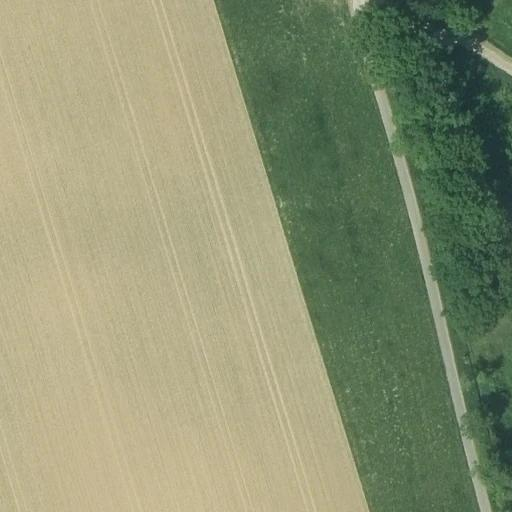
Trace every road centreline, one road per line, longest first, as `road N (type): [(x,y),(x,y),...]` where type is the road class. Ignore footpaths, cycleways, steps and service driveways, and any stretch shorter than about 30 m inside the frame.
road 1 (track): [(369,0),(503,511)]
road 2 (track): [(424,25),(420,39),(511,235)]
